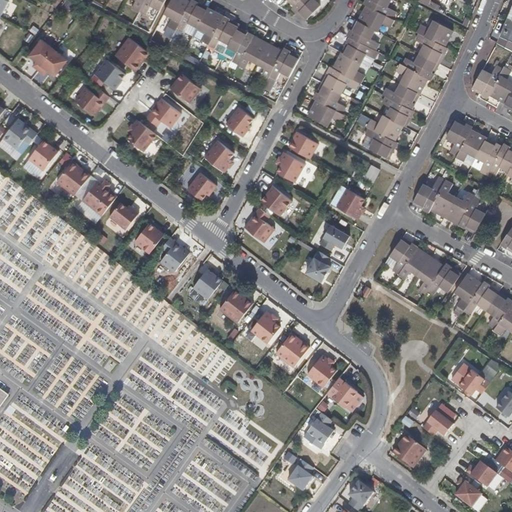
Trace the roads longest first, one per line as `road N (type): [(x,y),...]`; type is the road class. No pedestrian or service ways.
road 1 (residential): [(0,74),(212,242)]
road 2 (residential): [(212,242),(315,55),(314,35)]
road 3 (residential): [(322,328),(379,381),(379,423),(362,449)]
road 4 (residential): [(212,242),(322,328)]
road 5 (unclassified): [(390,209),(511,276)]
road 6 (residential): [(322,328),(390,209)]
road 7 (residential): [(452,97),(390,209)]
